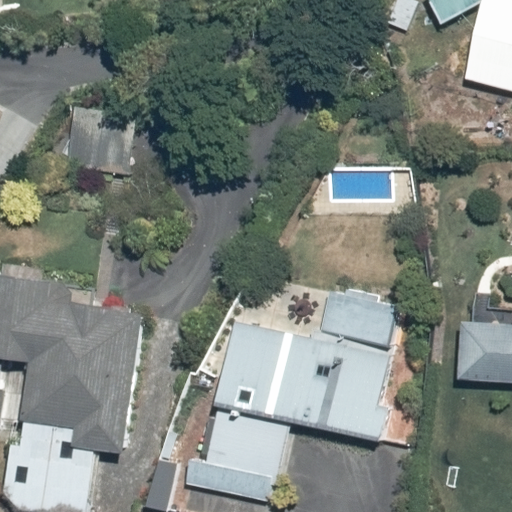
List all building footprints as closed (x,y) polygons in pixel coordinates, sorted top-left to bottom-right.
[(511,0),(495,0),(476,81),(511,89),(511,0)] [(143,122),(76,121),(74,170),(140,173),(143,122)] [(48,273),(0,266),(0,267),(0,439),(20,442),(9,511),(100,511),(111,444),(135,447),(155,309),(83,299),(85,285),(47,279),(48,273)] [(196,461),(192,487),(289,504),(302,428),(390,442),(394,443),(405,298),(335,285),(328,338),(239,322),(215,464),(196,461)] [(511,321),(466,322),(468,383),(511,381),(511,321)]
